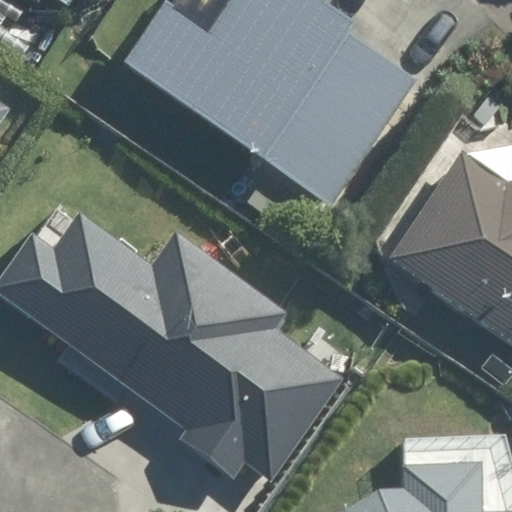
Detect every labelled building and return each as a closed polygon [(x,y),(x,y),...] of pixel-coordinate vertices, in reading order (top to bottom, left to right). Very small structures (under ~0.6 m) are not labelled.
[(17,0),(38,12),(45,0),(17,0)] [(120,78),(329,217),(415,90),(346,45),(353,36),(321,15),(330,0),(235,0),(206,44),(162,15),(120,78)] [(0,121),(9,109),(0,102),(0,121)] [(458,160),(385,269),(511,352),(511,192),(506,194),(458,160)] [(179,443),(228,478),(241,460),(271,480),(344,376),(272,326),(281,312),(170,235),(149,264),(80,215),(57,248),(37,233),(0,284),(0,297),(188,429),(179,443)] [(511,511),(495,511),(481,511),(480,464),(403,468),(403,488),(378,489),(343,511),(511,511)]
